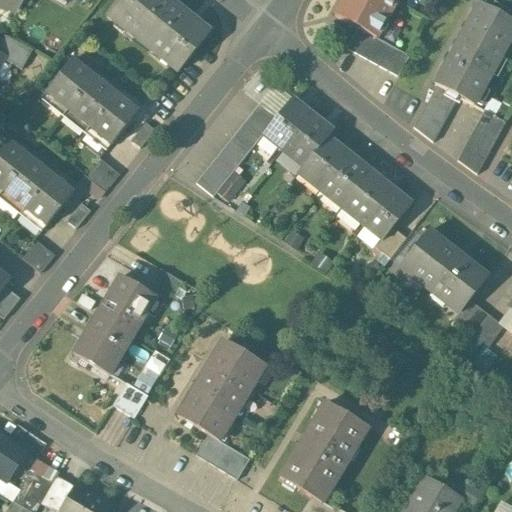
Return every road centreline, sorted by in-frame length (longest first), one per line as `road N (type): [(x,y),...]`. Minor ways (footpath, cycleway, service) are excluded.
road 1 (residential): [(269,21),(0,359)]
road 2 (residential): [(269,21),(451,174),(511,215)]
road 3 (residential): [(0,390),(104,466),(187,511)]
